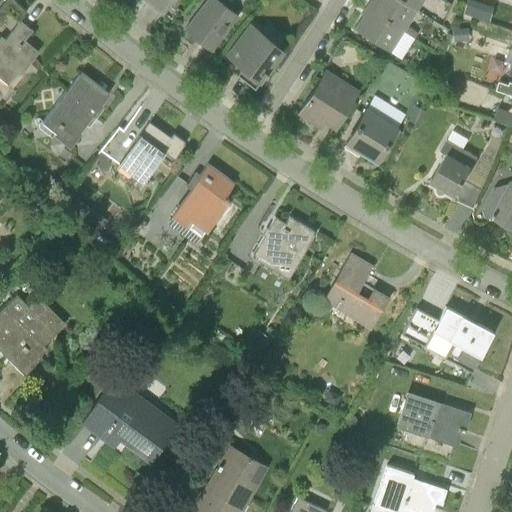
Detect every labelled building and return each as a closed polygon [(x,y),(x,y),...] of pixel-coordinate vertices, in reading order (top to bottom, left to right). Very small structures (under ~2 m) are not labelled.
[(147,0),(163,12),(172,0),(147,0)] [(210,49),(236,15),(217,0),(207,0),(185,29),(210,49)] [(372,0),(367,8),(402,30),(416,10),(400,0),(372,0)] [(400,0),(416,10),(421,0),(400,0)] [(474,0),(465,0),(462,13),(475,17),(479,1),(474,0)] [(402,30),(367,8),(354,29),(389,51),(402,30)] [(19,21),(0,45),(0,78),(7,84),(18,71),(21,73),(38,51),(24,40),(32,30),(19,21)] [(418,33),(406,25),(402,30),(414,38),(418,33)] [(235,72),(253,87),(266,70),(262,68),(279,47),(253,27),(229,57),(241,66),(235,72)] [(464,28),(451,29),(452,41),(465,40),(464,28)] [(69,143),(109,93),(81,71),(42,121),(69,143)] [(335,125),(356,91),(324,71),(298,111),(321,125),(325,119),(335,125)] [(511,94),(511,81),(510,81),(509,85),(499,81),(497,89),(511,94)] [(151,113),(137,103),(119,127),(116,124),(95,153),(100,156),(98,160),(106,165),(110,160),(107,157),(109,154),(143,179),(164,150),(173,156),(184,141),(171,132),(168,137),(145,120),(151,113)] [(511,126),(511,111),(497,107),(493,119),(511,126)] [(376,160),(396,128),(365,109),(345,141),(376,160)] [(413,109),(407,123),(416,128),(422,113),(413,109)] [(463,148),(446,138),(439,150),(446,154),(431,181),(456,194),(477,156),(463,148)] [(208,227),(228,199),(223,195),(233,181),(207,163),(189,187),(191,189),(171,216),(186,226),(193,216),(208,227)] [(511,224),(511,179),(511,182),(492,187),(484,203),(484,204),(484,206),(485,209),(486,209),(488,216),(494,215),(511,224)] [(74,197),(63,211),(76,220),(83,209),(82,202),(74,197)] [(285,222),(274,215),(250,254),(287,277),(315,232),(289,215),(285,222)] [(366,300),(354,292),(371,265),(350,253),(322,298),(369,327),(387,297),(373,289),(366,300)] [(223,257),(216,268),(223,273),(230,262),(223,257)] [(26,304),(15,294),(4,306),(0,309),(0,347),(24,371),(46,348),(67,325),(36,295),(26,304)] [(492,331),(445,306),(438,319),(414,306),(400,334),(424,346),(432,331),(451,341),(442,356),(471,370),(479,356),(492,331)] [(248,345),(260,354),(268,341),(256,333),(248,345)] [(150,459),(175,425),(114,379),(83,421),(102,435),(108,428),(150,459)] [(327,388),(321,402),(336,408),(342,394),(327,388)] [(459,430),(461,430),(467,413),(407,393),(396,424),(455,443),(459,430)] [(227,404),(219,419),(243,433),(251,418),(227,404)] [(350,414),(346,415),(344,420),(345,424),(350,426),(354,425),(356,420),(355,416),(350,414)] [(325,429),(325,424),(320,422),(316,424),(316,429),(321,432),(325,429)] [(203,511),(237,511),(255,483),(238,473),(247,456),(230,446),(195,507),(203,511)] [(439,509),(445,490),(411,478),(413,473),(386,464),(373,505),(395,511),(399,511),(400,511),(401,511),(433,511),(435,508),(439,509)] [(329,511),(296,496),(288,511),(329,511)]
